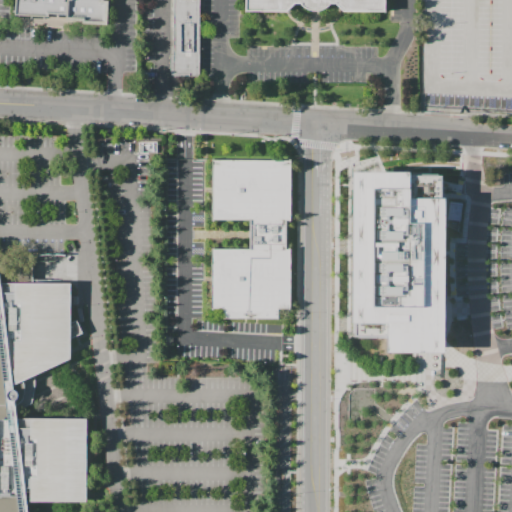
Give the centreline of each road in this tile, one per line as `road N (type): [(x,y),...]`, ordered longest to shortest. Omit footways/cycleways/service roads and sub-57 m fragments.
road 1 (residential): [(317,218),(315,511)]
road 2 (residential): [(0,106),(222,119)]
